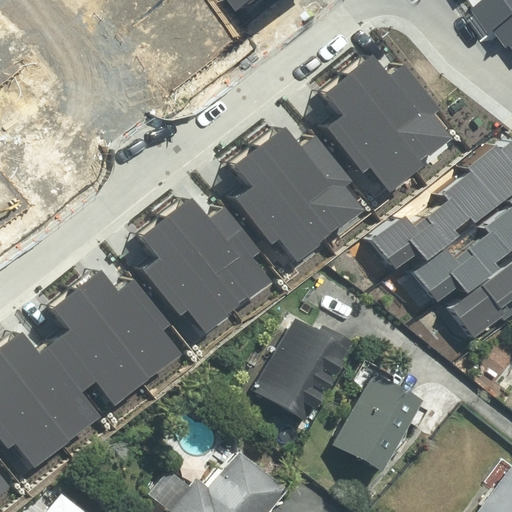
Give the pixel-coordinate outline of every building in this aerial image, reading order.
[(257,0),(235,0),(244,11),(257,0)] [(511,0),(471,0),(495,30),(511,16),(511,0)] [(511,16),(495,30),(511,51),(511,16)] [(348,75),(421,169),(459,139),(440,115),(447,110),(409,62),(395,73),(378,51),(348,75)] [(421,169),(348,75),(325,94),(340,113),(327,124),(365,170),(371,165),(393,192),(421,169)] [(257,147),(330,241),(368,211),(349,187),(356,181),(318,134),(304,145),(286,123),(257,147)] [(405,219),(378,241),(394,261),(416,243),(429,259),(459,234),(456,230),(470,218),(475,224),(511,193),(511,157),(498,140),(463,168),(468,174),(443,195),(447,201),(413,229),(405,219)] [(330,241),(257,147),(233,165),(249,185),(236,196),(273,242),(280,237),(302,263),(330,241)] [(162,217),(236,311),(274,281),(255,257),(262,252),(224,204),(210,215),(192,193),(162,217)] [(446,252),(419,275),(435,294),(457,277),(470,292),(501,267),(497,263),(511,251),(511,195),(504,201),(509,208),(484,228),(489,234),(454,262),(446,252)] [(236,311),(162,217),(139,235),(155,255),(142,266),(179,312),(186,307),(207,334),(236,311)] [(511,260),(506,265),(451,308),(475,338),(511,308),(511,260)] [(74,291),(148,385),(186,355),(167,331),(174,326),(136,278),(122,289),(104,267),(74,291)] [(148,385),(74,291),(51,310),(67,329),(54,340),(91,386),(98,381),(119,408),(148,385)] [(317,329),(293,315),(250,389),(302,419),(310,404),(314,406),(342,356),(341,355),(350,340),(320,324),(317,329)] [(0,345),(0,365),(64,447),(102,417),(83,394),(90,388),(52,341),(38,352),(20,330),(0,345)] [(64,447),(0,365),(0,440),(7,449),(14,443),(35,470),(64,447)] [(422,396),(370,370),(331,443),(381,468),(422,396)] [(263,511),(284,484),(237,448),(207,485),(196,477),(170,511),(172,511),(255,511),(256,511),(258,511),(263,511)] [(0,500),(12,491),(0,475),(0,461),(0,460),(0,500)] [(511,511),(511,462),(475,511),(511,511)] [(86,511),(60,492),(43,511),(86,511)]
